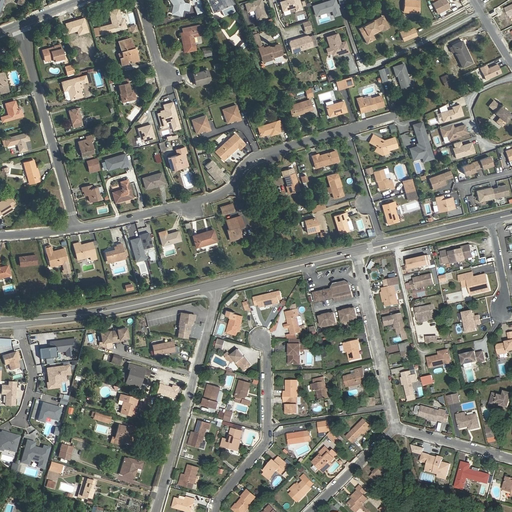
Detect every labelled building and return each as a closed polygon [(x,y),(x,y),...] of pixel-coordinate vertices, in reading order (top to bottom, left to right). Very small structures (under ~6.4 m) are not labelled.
[(181,16),(182,9),(188,11),(190,4),(183,3),(181,0),(170,0),(173,5),(171,14),(181,16)] [(206,0),(212,13),(221,10),(224,17),(236,12),(233,5),(234,4),(232,0),(206,0)] [(261,0),(245,5),(247,13),(254,11),(257,21),(266,18),(261,0)] [(298,0),(286,0),(280,2),(282,11),(295,7),(296,11),(301,9),(298,0)] [(334,0),(330,0),(312,6),(315,15),(331,10),(333,16),(339,14),(337,7),(336,5),(334,0)] [(404,0),(403,12),(417,13),(417,7),(416,7),(417,1),(410,0),(404,0)] [(446,0),(437,0),(431,2),(436,14),(450,8),(446,0)] [(112,24),(105,26),(106,33),(126,28),(123,18),(121,19),(118,9),(108,11),(112,24)] [(130,24),(136,22),(132,12),(127,14),(130,24)] [(365,31),(361,33),(367,43),(375,39),(373,34),(372,33),(382,28),(383,29),(383,31),(390,27),(385,18),(376,23),(374,20),(362,26),(365,31)] [(308,21),(302,23),(305,31),(311,29),(308,21)] [(128,25),(130,33),(137,31),(136,23),(128,25)] [(183,33),(186,51),(195,50),(193,37),(201,35),(199,25),(182,28),(183,33)] [(413,27),(407,30),(411,37),(417,34),(413,27)] [(407,30),(400,34),(404,41),(411,37),(407,30)] [(337,33),(327,37),(330,47),(332,52),(333,54),(343,51),(344,53),(349,51),(345,41),(340,42),(337,33)] [(79,39),(80,44),(84,56),(94,52),(95,52),(90,36),(79,39)] [(255,36),(250,38),(253,46),(256,45),(260,44),(257,36),(255,36)] [(289,42),(288,44),(292,53),(312,47),(308,37),(307,36),(289,42)] [(130,38),(119,42),(122,53),(119,54),(122,65),(128,64),(127,61),(131,60),(132,62),(138,61),(135,48),(133,48),(130,38)] [(461,41),(452,45),(452,46),(455,51),(462,67),(471,63),(461,41)] [(84,56),(80,44),(77,44),(82,61),(95,57),(94,52),(84,56)] [(258,50),(263,64),(272,60),(272,59),(282,55),(278,45),(268,49),(263,51),(262,48),(258,50)] [(51,55),(50,51),(49,48),(42,50),(45,61),(52,59),(53,61),(63,58),(61,48),(53,51),(54,54),(51,55)] [(357,72),(357,60),(348,60),(348,72),(357,72)] [(403,63),(393,66),(395,75),(397,75),(398,74),(399,78),(398,80),(400,87),(409,84),(403,63)] [(486,64),(479,67),(485,79),(501,72),(497,64),(487,68),(486,64)] [(75,73),(72,65),(65,67),(67,76),(75,73)] [(378,70),(381,81),(386,79),(383,68),(378,70)] [(207,70),(192,74),(195,85),(210,81),(207,70)] [(8,91),(3,73),(0,73),(0,91),(0,93),(8,91)] [(86,81),(85,75),(61,82),(64,90),(68,89),(71,99),(81,96),(78,83),(86,81)] [(447,76),(441,79),(445,86),(450,83),(447,76)] [(135,98),(134,92),(131,93),(130,90),(127,79),(117,81),(122,102),(135,98)] [(344,79),(337,81),(339,89),(347,87),(344,79)] [(380,96),(370,99),(357,102),(360,112),(383,106),(380,96)] [(492,99),(487,106),(494,111),(499,104),(492,99)] [(294,104),(297,114),(312,109),(309,100),(294,104)] [(15,101),(5,104),(8,115),(0,117),(2,122),(22,116),(20,108),(17,109),(15,101)] [(343,101),(326,106),(329,117),(346,111),(343,101)] [(291,116),(297,114),(294,104),(289,106),(291,116)] [(462,115),(459,104),(451,107),(453,111),(450,112),(450,109),(440,112),(443,121),(462,115)] [(235,105),(221,109),(226,123),(236,120),(236,121),(240,120),(235,105)] [(511,113),(502,106),(496,114),(501,118),(498,122),(504,127),(511,116),(511,113)] [(82,125),(77,108),(68,110),(73,127),(82,125)] [(168,115),(146,121),(149,129),(170,123),(168,115)] [(205,115),(191,120),(196,133),(205,130),(206,131),(210,130),(205,115)] [(279,120),(257,127),(260,136),(269,133),(270,135),(279,132),(278,130),(282,129),(279,120)] [(421,122),(413,124),(415,131),(417,136),(419,142),(420,146),(418,147),(418,145),(417,146),(410,148),(412,156),(417,154),(422,156),(423,160),(433,157),(421,122)] [(452,123),(439,127),(442,137),(447,135),(448,140),(458,137),(457,136),(458,135),(460,134),(467,132),(464,124),(453,128),(452,123)] [(27,133),(5,139),(7,146),(17,143),(19,152),(26,150),(24,142),(29,140),(27,133)] [(234,134),(215,151),(223,160),(237,147),(239,149),(244,144),(234,134)] [(92,140),(91,135),(86,137),(86,139),(78,141),(82,156),(93,153),(90,140),(92,140)] [(371,138),(369,142),(377,147),(375,151),(380,154),(382,152),(384,153),(387,152),(387,150),(396,147),(393,138),(383,140),(376,137),(374,140),(371,138)] [(452,148),(455,158),(474,152),(471,142),(461,145),(460,141),(453,143),(454,147),(452,148)] [(159,151),(165,149),(163,142),(157,144),(159,151)] [(175,165),(186,162),(184,153),(186,153),(185,147),(176,150),(177,155),(167,158),(171,170),(176,169),(175,165)] [(448,147),(441,147),(441,155),(449,154),(448,147)] [(335,151),(318,156),(317,154),(311,156),(315,168),(338,161),(335,151)] [(125,154),(105,160),(108,170),(120,166),(121,168),(129,166),(125,154)] [(492,165),(489,156),(475,161),(478,168),(481,167),(482,168),(492,165)] [(97,158),(87,161),(90,171),(100,169),(97,158)] [(35,168),(33,160),(23,163),(29,184),(39,181),(38,177),(37,177),(35,168)] [(224,175),(211,160),(205,166),(208,169),(206,170),(216,182),(224,175)] [(475,161),(462,166),(464,174),(474,171),(474,169),(478,168),(475,161)] [(292,168),(281,171),(282,176),(283,176),(286,185),(289,193),(299,190),(292,168)] [(382,169),(373,172),(376,182),(378,181),(380,190),(389,187),(390,190),(393,189),(391,179),(387,180),(387,178),(385,179),(382,169)] [(452,177),(450,171),(429,178),(432,189),(445,184),(444,180),(452,177)] [(165,182),(161,172),(142,178),(145,188),(165,182)] [(337,172),(327,175),(330,186),(331,191),(333,198),(343,195),(340,185),(341,185),(337,172)] [(182,175),(186,187),(191,185),(187,173),(182,175)] [(127,188),(130,187),(127,179),(120,182),(122,189),(112,192),(115,203),(130,198),(127,188)] [(412,180),(403,183),(406,193),(414,190),(412,180)] [(92,188),(91,185),(81,188),(82,191),(83,190),(84,195),(88,194),(89,201),(100,199),(97,187),(92,188)] [(508,195),(506,185),(497,187),(498,188),(492,189),(494,198),(508,195)] [(491,188),(476,191),(479,202),(494,198),(492,189),(491,188)] [(0,214),(1,214),(11,208),(16,205),(10,195),(0,201),(0,214)] [(472,195),(466,197),(469,205),(474,204),(472,195)] [(442,196),(435,197),(438,212),(454,208),(452,197),(443,200),(442,196)] [(394,201),(382,204),(387,224),(397,221),(393,207),(395,206),(394,201)] [(234,211),(231,204),(220,207),(222,215),(234,211)] [(11,208),(1,214),(3,216),(13,209),(11,208)] [(344,212),(332,216),(338,234),(348,231),(344,218),(346,217),(344,212)] [(243,225),(240,216),(226,220),(229,229),(227,230),(230,240),(239,237),(237,227),(243,225)] [(315,218),(304,221),(307,233),(318,231),(315,218)] [(146,229),(129,233),(132,242),(148,238),(146,229)] [(216,241),(213,229),(192,235),(195,247),(216,241)] [(165,230),(158,232),(159,236),(162,246),(180,240),(178,231),(167,234),(165,230)] [(80,242),(72,244),(76,260),(89,256),(90,260),(96,259),(92,242),(80,244),(80,242)] [(114,250),(105,252),(108,263),(125,258),(121,243),(116,244),(117,246),(114,247),(114,250)] [(450,253),(449,251),(449,249),(441,251),(444,263),(454,261),(454,262),(463,260),(463,259),(473,256),(470,244),(462,246),(462,248),(463,250),(460,250),(460,249),(452,251),(452,252),(450,253)] [(50,245),(44,247),(49,267),(55,265),(54,263),(61,261),(62,264),(63,268),(62,269),(63,272),(70,271),(64,248),(50,251),(49,249),(51,249),(50,245)] [(36,255),(19,256),(20,266),(36,264),(36,255)] [(429,255),(406,260),(408,270),(431,265),(429,255)] [(0,266),(0,277),(10,275),(7,265),(0,266)] [(413,280),(409,281),(411,289),(434,283),(431,272),(412,277),(413,280)] [(474,276),(472,272),(458,275),(459,280),(467,278),(470,294),(477,292),(477,290),(482,289),(483,291),(490,289),(486,274),(477,276),(477,278),(474,278),(474,276)] [(439,276),(440,282),(448,280),(446,274),(439,276)] [(398,276),(388,279),(389,286),(394,285),(400,284),(398,276)] [(334,285),(332,288),(334,297),(335,301),(353,297),(350,285),(347,282),(334,285)] [(389,286),(385,287),(386,291),(383,291),(385,301),(386,307),(398,304),(394,285),(389,286)] [(467,285),(462,286),(465,300),(470,299),(467,285)] [(334,297),(332,288),(314,292),(316,301),(334,297)] [(267,294),(253,297),(255,305),(259,304),(259,307),(269,305),(280,302),(279,299),(282,299),(280,291),(267,294)] [(421,307),(415,308),(417,317),(421,317),(425,316),(434,314),(432,305),(421,307)] [(351,307),(347,308),(350,319),(354,318),(355,317),(357,316),(355,308),(352,309),(351,307)] [(298,308),(288,310),(289,318),(288,318),(292,334),(301,331),(298,316),(300,315),(298,308)] [(340,311),(342,319),(344,319),(346,320),(350,319),(347,308),(343,309),(344,310),(340,311)] [(462,312),(464,322),(474,320),(480,319),(479,315),(474,316),(472,310),(462,312)] [(330,311),(326,312),(329,323),(333,323),(334,321),(336,321),(334,312),(331,313),(330,311)] [(195,315),(181,312),(179,326),(180,327),(179,331),(188,333),(189,325),(189,324),(189,322),(193,323),(193,319),(195,319),(195,315)] [(319,316),(321,324),(323,324),(325,324),(329,323),(326,312),(323,313),(323,315),(319,316)] [(236,335),(238,331),(239,327),(240,327),(242,320),(241,320),(242,315),(235,313),(234,318),(231,317),(227,332),(236,335)] [(397,314),(383,318),(385,324),(393,322),(395,327),(400,326),(399,321),(403,320),(401,313),(397,314)] [(474,320),(464,322),(466,332),(476,330),(475,324),(481,323),(480,319),(474,320)] [(109,330),(100,332),(102,342),(111,340),(111,342),(119,340),(119,338),(128,336),(125,326),(117,328),(117,329),(109,331),(109,330)] [(511,331),(508,332),(509,339),(510,340),(505,341),(505,342),(498,344),(497,346),(498,352),(500,354),(507,352),(507,351),(511,349),(511,331)] [(225,341),(218,339),(216,347),(223,349),(225,341)] [(50,348),(40,349),(41,359),(57,357),(56,352),(66,351),(67,356),(73,355),(73,350),(77,349),(76,340),(55,342),(56,348),(50,348)] [(358,349),(359,349),(357,340),(345,343),(347,352),(348,352),(350,361),(360,359),(359,351),(358,349)] [(172,341),(152,345),(154,355),(174,351),(172,341)] [(410,342),(401,345),(403,352),(412,350),(410,342)] [(301,344),(290,344),(289,364),(301,364),(301,349),(301,344)] [(231,355),(228,352),(225,354),(227,356),(229,359),(232,363),(235,360),(237,363),(239,361),(242,365),(241,366),(245,370),(252,364),(239,349),(231,355)] [(447,349),(441,351),(442,354),(438,355),(427,358),(429,367),(450,362),(447,349)] [(416,362),(412,350),(403,352),(401,353),(401,355),(400,355),(402,363),(408,361),(409,364),(416,362)] [(15,351),(3,355),(5,364),(9,363),(11,369),(20,366),(18,360),(17,359),(16,358),(17,358),(15,351)] [(465,354),(464,353),(460,354),(462,364),(481,359),(482,361),(485,361),(483,351),(475,352),(475,351),(470,352),(465,354)] [(126,369),(129,370),(131,371),(128,383),(132,384),(131,387),(136,388),(140,374),(142,375),(149,376),(151,371),(128,364),(126,369)] [(71,375),(70,366),(51,368),(51,373),(48,373),(49,382),(47,383),(48,388),(61,387),(59,374),(65,374),(65,375),(71,375)] [(347,376),(344,377),(346,387),(358,384),(365,382),(366,382),(363,368),(355,370),(356,374),(347,375),(347,376)] [(407,383),(404,384),(406,395),(414,394),(412,382),(417,381),(415,373),(411,374),(410,370),(401,372),(402,377),(406,376),(407,383)] [(421,377),(422,384),(433,382),(431,375),(421,377)] [(327,388),(326,388),(324,388),(323,382),(322,377),(313,379),(314,383),(312,384),(313,391),(317,390),(319,399),(329,397),(327,388)] [(284,391),(284,396),(298,396),(298,379),(286,379),(286,391),(284,391)] [(235,398),(236,398),(244,400),(243,404),(251,406),(252,402),(245,400),(246,396),(247,392),(249,392),(251,383),(240,380),(235,398)] [(9,385),(2,384),(2,393),(6,393),(5,404),(15,405),(15,397),(14,396),(14,394),(16,394),(16,386),(9,385)] [(217,402),(217,401),(220,387),(210,385),(206,399),(205,398),(203,406),(217,410),(219,402),(217,402)] [(492,392),(490,401),(495,403),(496,402),(500,404),(508,406),(511,393),(511,392),(504,390),(503,395),(492,392)] [(458,394),(448,396),(449,404),(460,402),(458,394)] [(137,400),(120,395),(119,400),(123,401),(120,413),(134,417),(136,413),(134,412),(137,400)] [(298,396),(284,396),(284,401),(287,401),(287,413),(298,413),(298,396)] [(50,404),(43,402),(38,420),(44,422),(46,416),(57,420),(61,408),(54,406),(53,406),(50,406),(50,404)] [(440,411),(421,406),(421,407),(419,415),(431,418),(431,420),(437,421),(437,420),(443,422),(446,411),(440,409),(440,411)] [(482,407),(484,419),(491,418),(489,406),(482,407)] [(234,413),(226,411),(224,419),(231,421),(234,413)] [(479,427),(476,414),(466,416),(465,412),(456,414),(459,428),(467,426),(467,425),(469,425),(470,429),(479,427)] [(110,417),(95,413),(93,419),(108,423),(110,417)] [(364,419),(361,421),(368,427),(362,433),(364,435),(367,432),(366,431),(371,426),(364,419)] [(199,420),(195,433),(194,439),(203,442),(207,428),(210,429),(211,423),(199,420)] [(328,421),(318,423),(319,432),(329,431),(328,421)] [(368,427),(361,421),(346,436),(352,442),(362,433),(368,427)] [(131,444),(135,430),(118,425),(114,439),(122,442),(126,443),(131,444)] [(494,427),(485,429),(487,438),(496,436),(494,427)] [(242,432),(232,428),(229,440),(224,438),(222,446),(237,450),(240,440),(242,432)] [(311,441),(310,431),(305,432),(288,434),(289,444),(306,441),(311,441)] [(8,434),(1,432),(0,435),(0,449),(2,450),(3,447),(14,451),(19,436),(9,433),(8,434)] [(336,436),(332,439),(337,444),(341,441),(336,436)] [(36,467),(44,469),(49,447),(41,445),(40,448),(34,446),(35,442),(25,439),(19,463),(28,465),(30,460),(37,462),(36,467)] [(72,448),(62,445),(58,457),(69,460),(72,448)] [(314,462),(320,468),(322,466),(323,467),(329,462),(330,463),(334,458),(329,454),(331,453),(326,447),(319,454),(320,455),(314,462)] [(442,461),(442,460),(437,458),(437,457),(429,455),(429,454),(422,452),(420,461),(427,463),(425,469),(438,473),(438,474),(437,477),(446,479),(450,464),(442,461)] [(270,463),(271,464),(265,471),(266,471),(263,474),(269,479),(277,470),(281,473),(288,465),(279,456),(275,461),(273,459),(270,463)] [(138,471),(139,471),(142,463),(127,459),(124,458),(123,461),(122,461),(119,474),(133,478),(135,470),(138,471)] [(17,475),(20,465),(11,462),(8,472),(17,475)] [(62,465),(50,462),(48,470),(60,473),(62,465)] [(322,466),(320,468),(324,472),(331,465),(330,463),(329,462),(323,467),(322,466)] [(377,470),(376,469),(373,472),(370,475),(378,483),(381,480),(381,481),(392,469),(385,462),(382,464),(379,467),(377,470)] [(466,482),(467,479),(467,477),(469,478),(469,479),(481,483),(481,481),(487,482),(489,475),(483,474),(484,472),(471,468),(470,470),(468,469),(469,468),(470,464),(462,462),(460,469),(459,469),(454,486),(463,489),(465,482),(466,482)] [(186,474),(182,473),(180,481),(185,482),(184,486),(192,488),(196,476),(198,467),(189,464),(186,474)] [(314,483),(305,474),(301,478),(303,481),(299,485),(296,483),(290,488),(293,491),(299,497),(304,492),(305,493),(311,488),(310,487),(314,483)] [(50,478),(48,484),(54,486),(56,479),(50,478)] [(93,481),(82,478),(80,484),(81,484),(84,485),(81,496),(84,497),(91,498),(94,489),(90,488),(91,485),(92,485),(93,481)] [(511,479),(506,478),(503,489),(511,491),(511,495),(511,479)] [(359,506),(361,508),(363,505),(362,504),(367,499),(363,494),(365,491),(360,485),(357,488),(358,490),(353,495),(354,497),(353,498),(348,504),(355,510),(359,506)] [(242,496),(243,497),(244,498),(242,500),(241,499),(236,506),(235,505),(232,510),(234,511),(244,511),(252,504),(251,503),(256,497),(247,490),(242,496)] [(291,493),(298,501),(305,493),(304,492),(299,497),(293,491),(291,493)] [(173,507),(184,510),(184,509),(192,511),(195,499),(187,497),(186,501),(175,498),(173,507)] [(132,506),(140,508),(142,501),(134,499),(132,506)] [(394,506),(391,503),(389,501),(386,504),(391,509),(394,506)]
